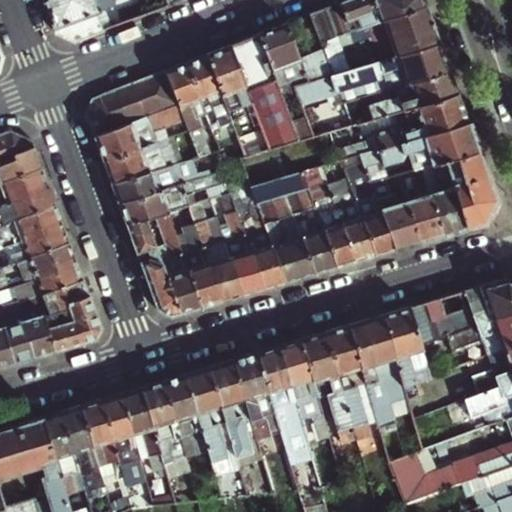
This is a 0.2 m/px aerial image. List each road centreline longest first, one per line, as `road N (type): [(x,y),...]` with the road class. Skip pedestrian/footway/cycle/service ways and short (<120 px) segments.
road 1 (residential): [(144,353),(511,244)]
road 2 (residential): [(144,353),(44,88)]
road 3 (residential): [(271,0),(44,88)]
road 4 (residential): [(0,396),(144,353)]
